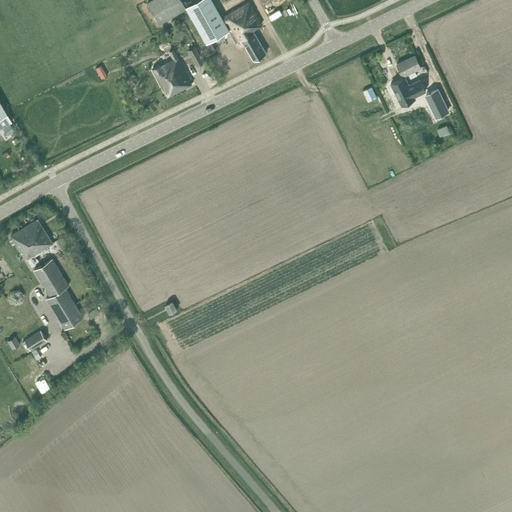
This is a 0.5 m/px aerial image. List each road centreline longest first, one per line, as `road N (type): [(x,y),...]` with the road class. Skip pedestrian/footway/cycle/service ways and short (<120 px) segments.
road 1 (unclassified): [(274,511),(203,433),(145,347),(55,182)]
road 2 (tertiary): [(338,43),(55,182)]
